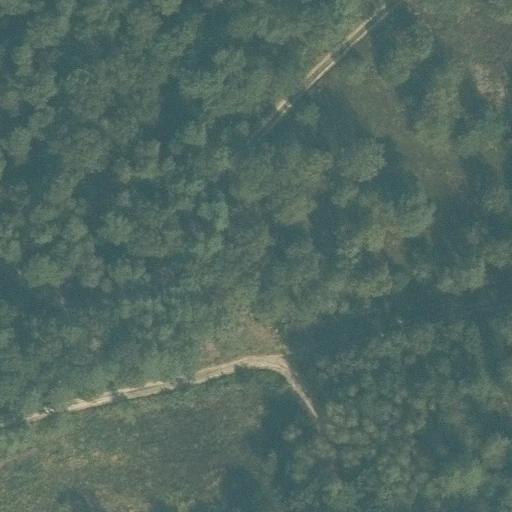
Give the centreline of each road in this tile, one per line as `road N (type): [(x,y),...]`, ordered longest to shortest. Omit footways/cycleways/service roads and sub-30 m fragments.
road 1 (track): [(398,0),(216,170),(189,223),(177,293),(233,293),(284,350),(342,511)]
road 2 (track): [(0,250),(50,317),(177,293)]
